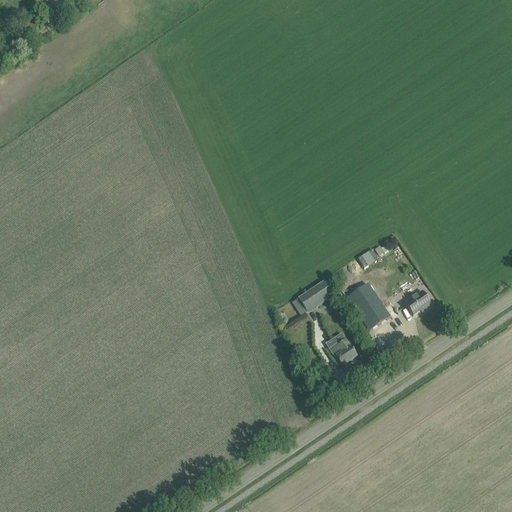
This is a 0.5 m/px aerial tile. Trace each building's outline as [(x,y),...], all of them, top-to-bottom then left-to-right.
[(49,25),(65,15),(56,2),(41,12),(49,25)] [(372,251),(368,254),(374,263),(375,264),(379,261),(372,251)] [(362,257),(358,260),(364,270),(368,267),(362,258),(362,257)] [(323,283),(299,300),(308,314),(332,297),(323,283)] [(366,286),(345,300),(368,333),(389,319),(366,286)] [(432,307),(426,299),(423,293),(405,305),(413,317),(424,310),(425,311),(432,307)] [(391,321),(400,315),(391,302),(382,308),(391,321)] [(346,341),(337,347),(336,346),(329,351),(335,360),(336,359),(342,368),(357,358),(346,341)]
